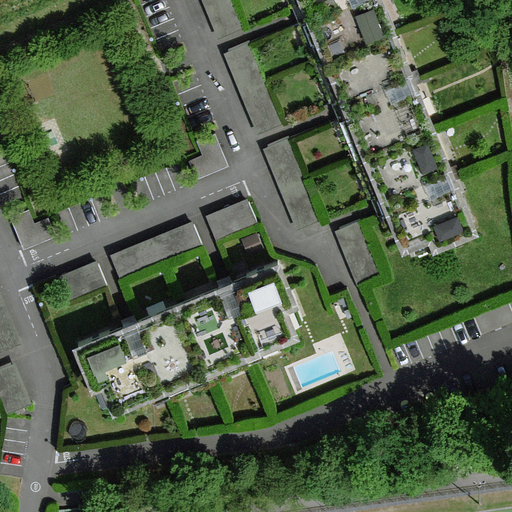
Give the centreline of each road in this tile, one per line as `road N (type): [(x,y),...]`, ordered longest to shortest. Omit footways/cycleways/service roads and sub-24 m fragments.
road 1 (residential): [(181,0),(252,171),(13,273)]
road 2 (residential): [(13,273),(52,376),(30,511)]
